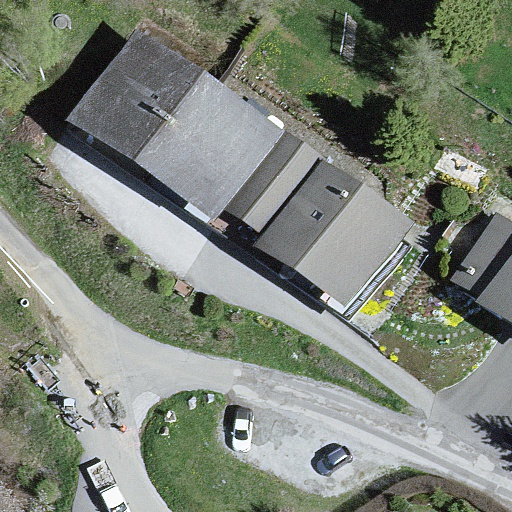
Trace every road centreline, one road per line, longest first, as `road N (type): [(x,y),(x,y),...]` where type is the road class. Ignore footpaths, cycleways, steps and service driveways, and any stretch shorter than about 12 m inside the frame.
road 1 (residential): [(125,398),(167,371),(279,397),(511,498)]
road 2 (residential): [(125,398),(0,233)]
road 3 (residential): [(131,511),(110,471),(125,398)]
